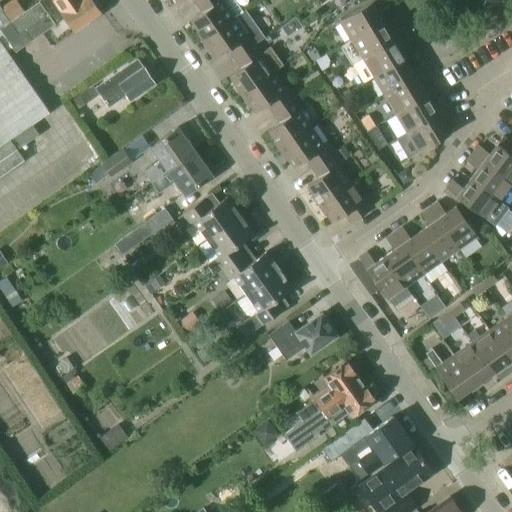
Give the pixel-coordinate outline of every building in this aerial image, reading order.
[(24,10),(16,0),(3,10),(10,20),(24,10)] [(74,31),(99,13),(89,0),(55,0),(53,2),(74,31)] [(200,13),(189,20),(203,39),(233,18),(243,12),(234,0),(200,0),(194,4),(200,13)] [(351,40),(382,21),(376,11),(387,4),(384,0),(372,0),(339,20),(351,40)] [(0,30),(15,52),(55,25),(39,2),(0,29),(0,30)] [(233,18),(203,39),(215,57),(226,50),(233,59),(257,43),(264,38),(244,11),(243,12),(233,18)] [(387,31),(382,21),(351,40),(340,46),(352,65),(362,59),(404,33),(398,24),(387,31)] [(409,42),(404,33),(362,59),(373,77),(403,59),(397,49),(409,42)] [(0,177),(23,161),(8,140),(48,112),(0,43),(0,177)] [(240,68),(228,76),(241,94),(271,73),(282,64),(270,48),(264,52),(257,43),(233,59),(240,68)] [(316,61),(320,58),(315,49),(307,53),(313,63),(316,61)] [(326,55),(320,58),(316,61),(322,70),(328,66),(329,60),(326,55)] [(409,68),(403,59),(373,77),(385,96),(427,71),(421,61),(409,68)] [(137,61),(95,90),(107,108),(125,95),(130,102),(155,85),(137,61)] [(432,79),(427,71),(385,96),(396,115),(425,97),(419,86),(432,79)] [(271,73),(241,94),(254,112),(265,104),(272,114),(296,97),(288,86),(283,90),(271,73)] [(87,90),(70,101),(76,110),(93,98),(87,90)] [(346,102),(354,97),(350,91),(342,96),(346,102)] [(278,123),(267,131),(280,149),(310,128),(298,111),(303,108),(296,97),(272,114),(278,123)] [(431,106),(425,97),(396,115),(407,134),(449,108),(443,98),(431,106)] [(454,116),(449,108),(407,134),(418,152),(448,134),(442,123),(454,116)] [(367,116),(360,121),(367,132),(374,127),(367,116)] [(31,125),(11,139),(18,149),(38,135),(31,125)] [(374,127),(367,132),(379,149),(386,144),(375,127),(374,127)] [(166,171),(194,151),(177,128),(150,148),(159,161),(144,172),(151,182),(166,171)] [(310,128),(280,149),(292,167),(304,158),(311,168),(334,151),(327,141),(322,144),(310,128)] [(511,156),(511,145),(501,137),(496,144),(511,156)] [(477,146),(472,152),(511,184),(511,183),(511,156),(496,144),(488,154),(478,146),(477,146)] [(337,152),(342,160),(349,155),(344,147),(337,152)] [(109,174),(111,177),(132,161),(122,148),(102,164),(102,165),(109,174)] [(211,176),(194,151),(166,171),(184,195),(211,176)] [(317,177),(306,185),(319,203),(349,181),(337,164),(341,161),(334,151),(311,168),(317,177)] [(511,184),(472,152),(464,162),(475,170),(469,178),(499,200),(511,184)] [(102,165),(89,175),(96,184),(109,174),(102,165)] [(398,175),(404,184),(413,178),(407,169),(398,175)] [(349,181),(319,203),(332,221),(343,214),(349,223),(373,206),(366,195),(361,198),(354,188),(358,184),(353,178),(349,181)] [(495,227),(509,208),(499,200),(469,178),(461,189),(450,180),(444,189),(495,227)] [(208,195),(181,214),(190,226),(193,223),(205,239),(239,214),(227,197),(215,205),(208,195)] [(429,208),(458,249),(476,237),(455,207),(444,215),(436,203),(429,208)] [(164,208),(145,222),(145,224),(154,235),(173,221),(164,208)] [(428,226),(419,232),(441,262),(458,249),(429,208),(420,215),(428,226)] [(239,214),(205,239),(218,257),(214,260),(207,264),(214,274),(216,273),(221,269),(243,254),(237,245),(253,234),(239,214)] [(152,233),(145,224),(145,222),(130,233),(137,244),(152,233)] [(401,228),(394,233),(423,275),(429,283),(447,271),(441,262),(419,232),(409,239),(401,228)] [(423,275),(394,233),(384,240),(392,251),(384,257),(406,287),(423,275)] [(125,257),(130,264),(141,255),(136,249),(125,257)] [(245,294),(279,270),(266,252),(250,264),(243,254),(221,269),(228,280),(229,281),(233,278),(245,294)] [(366,253),(357,260),(375,284),(367,290),(370,295),(378,289),(387,301),(389,299),(397,311),(414,298),(406,287),(384,257),(374,264),(366,253)] [(221,269),(216,273),(224,283),(228,280),(221,269)] [(292,288),(279,270),(245,294),(236,301),(246,315),(251,316),(253,315),(261,326),(283,310),(276,300),(292,288)] [(492,274),(481,282),(486,289),(497,281),(492,274)] [(164,284),(158,275),(144,285),(150,294),(164,284)] [(486,289),(481,282),(471,289),(476,296),(486,289)] [(9,283),(1,289),(13,307),(22,301),(9,283)] [(511,301),(500,310),(507,319),(511,325),(511,301)] [(449,311),(454,318),(459,314),(464,310),(459,304),(449,311)] [(449,321),(454,318),(449,311),(438,319),(443,326),(449,321)] [(198,321),(192,313),(179,322),(185,331),(198,321)] [(459,314),(454,318),(460,327),(466,323),(459,314)] [(320,316),(295,333),(289,325),(270,339),(285,361),(305,347),(310,354),(334,337),(320,316)] [(454,318),(449,321),(456,330),(460,327),(454,318)] [(511,325),(507,319),(489,331),(510,361),(511,359),(511,325)] [(492,373),(510,361),(489,331),(472,344),(492,373)] [(472,344),(455,356),(475,385),(492,373),(472,344)] [(212,356),(206,347),(197,353),(204,362),(212,356)] [(456,399),(475,385),(455,356),(442,365),(431,350),(425,355),(427,358),(421,362),(428,371),(433,367),(456,399)] [(66,357),(58,363),(65,373),(73,367),(66,357)] [(353,363),(347,364),(346,362),(323,379),(330,389),(297,413),(303,422),(359,381),(354,374),(357,369),(353,363)] [(58,363),(54,365),(61,375),(65,373),(58,363)] [(65,373),(61,375),(66,383),(74,377),(72,375),(76,372),(73,367),(65,373)] [(74,377),(66,383),(72,393),(83,386),(76,376),(74,377)] [(374,401),(372,399),(375,394),(371,388),(365,389),(359,381),(347,389),(303,422),(294,428),(291,431),(285,435),(296,451),(302,447),(335,423),(334,422),(348,412),(351,417),(374,401)] [(276,389),(260,400),(268,411),(284,399),(276,389)] [(297,413),(288,420),(294,428),(303,422),(297,413)] [(364,419),(355,426),(322,451),(330,462),(364,437),(370,445),(374,450),(349,468),(358,481),(369,474),(368,473),(410,443),(400,430),(399,431),(390,419),(373,431),(364,419)] [(128,437),(118,424),(100,437),(110,451),(128,437)] [(401,493),(431,472),(413,448),(395,461),(396,463),(383,473),(381,470),(358,487),(376,511),(381,511),(404,496),(401,493)] [(409,511),(413,509),(404,496),(381,511),(409,511)] [(458,511),(449,498),(428,511),(458,511)]
